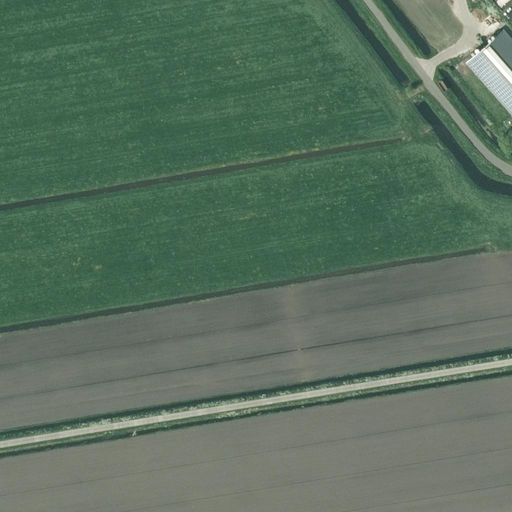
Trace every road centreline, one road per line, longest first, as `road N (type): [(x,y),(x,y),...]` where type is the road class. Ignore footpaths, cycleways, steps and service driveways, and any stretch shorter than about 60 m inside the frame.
road 1 (unclassified): [(0,444),(511,362)]
road 2 (unclassified): [(511,170),(483,151),(366,0)]
